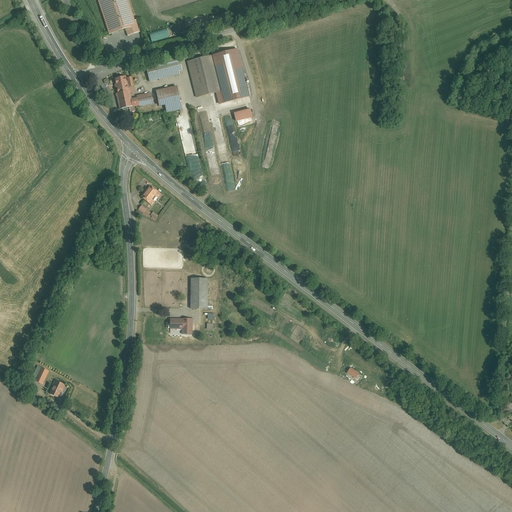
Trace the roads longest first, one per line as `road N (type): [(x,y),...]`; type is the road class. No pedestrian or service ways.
road 1 (primary): [(511,447),(136,151)]
road 2 (tertiary): [(125,198),(130,330),(99,511)]
road 3 (unclassified): [(345,0),(72,76)]
